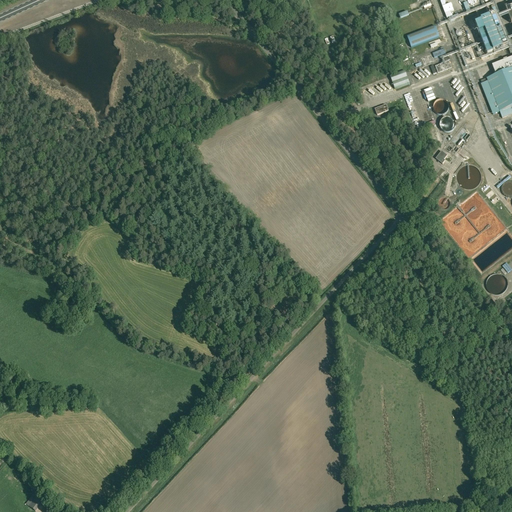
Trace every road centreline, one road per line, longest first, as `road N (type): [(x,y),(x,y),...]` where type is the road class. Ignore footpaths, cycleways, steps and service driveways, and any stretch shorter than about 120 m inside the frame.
road 1 (unclassified): [(400,220),(126,511)]
road 2 (unclassified): [(400,220),(221,0)]
road 3 (unclassified): [(511,356),(400,220)]
